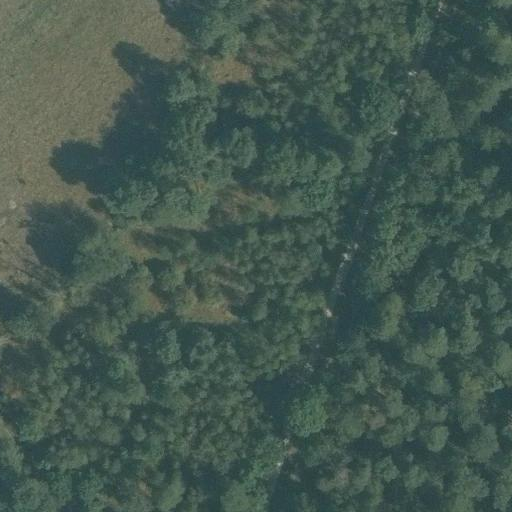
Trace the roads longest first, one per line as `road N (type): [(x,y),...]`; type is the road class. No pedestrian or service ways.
road 1 (track): [(438,0),(261,511)]
road 2 (unknown): [(283,511),(457,0)]
